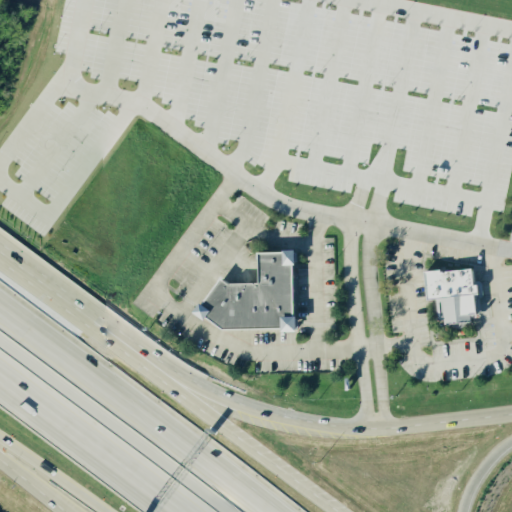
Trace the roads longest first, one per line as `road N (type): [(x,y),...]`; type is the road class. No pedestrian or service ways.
road 1 (primary): [(511,414),(327,433),(231,410),(161,378)]
road 2 (motorway): [(252,511),(0,322)]
road 3 (motorway): [(0,373),(180,511)]
road 4 (primary): [(341,511),(161,378)]
road 5 (primary): [(161,378),(0,259)]
